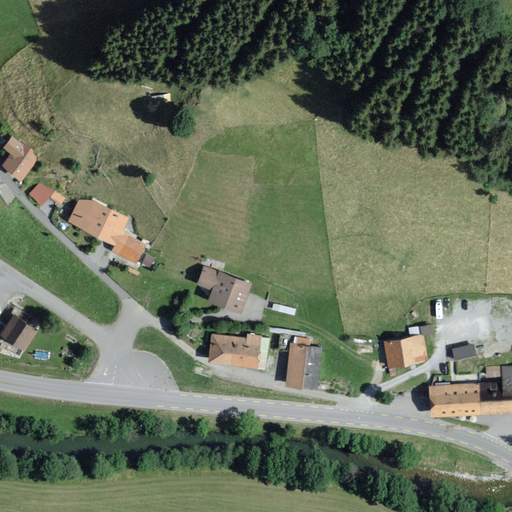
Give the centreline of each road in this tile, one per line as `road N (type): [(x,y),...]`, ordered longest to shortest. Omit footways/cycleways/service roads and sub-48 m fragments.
road 1 (residential): [(364,419),(347,401),(214,368),(156,322),(139,318)]
road 2 (secondary): [(113,394),(364,419)]
road 3 (residential): [(139,318),(0,172)]
road 4 (residential): [(120,348),(0,267)]
road 5 (secondary): [(364,419),(493,448)]
